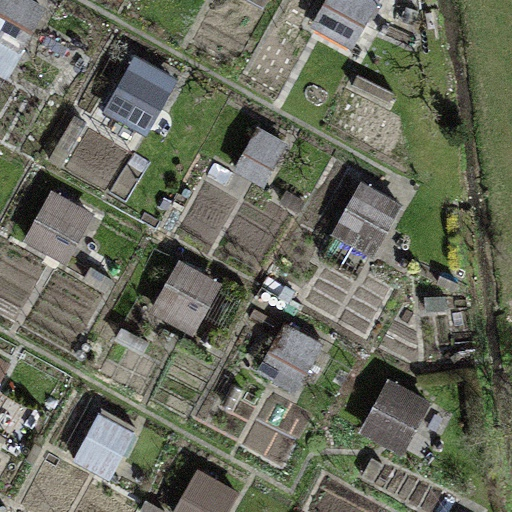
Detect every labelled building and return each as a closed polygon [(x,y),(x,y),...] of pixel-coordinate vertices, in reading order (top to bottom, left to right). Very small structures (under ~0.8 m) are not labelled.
[(0,0),(0,70),(18,76),(43,0),(0,0)] [(324,0),(311,23),(353,47),(380,0),(324,0)] [(102,106),(148,133),(181,77),(135,50),(102,106)] [(350,184),(328,257),(369,269),(391,196),(350,184)] [(54,185),(24,238),(73,265),(103,212),(54,185)] [(180,250),(151,310),(196,333),(226,273),(180,250)] [(0,351),(0,388),(15,359),(0,351)] [(74,458),(114,478),(140,426),(100,406),(74,458)] [(228,511),(241,489),(197,465),(171,511),(228,511)]
